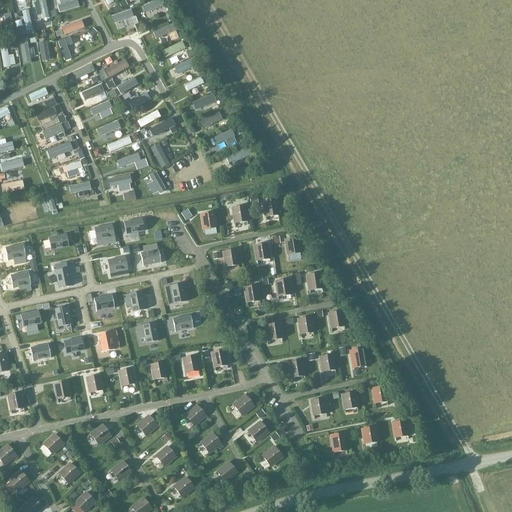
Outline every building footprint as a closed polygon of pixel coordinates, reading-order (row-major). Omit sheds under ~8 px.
[(152,0),(146,3),(148,9),(166,3),(165,0),(152,0)] [(43,3),(45,16),(51,15),(49,2),(43,3)] [(31,6),(24,8),(29,29),(36,27),(31,6)] [(117,12),(118,19),(132,16),(130,9),(117,12)] [(63,23),(67,33),(88,25),(84,16),(63,23)] [(160,26),(162,33),(177,28),(175,22),(160,26)] [(51,39),(42,39),(44,58),(53,57),(51,39)] [(167,56),(189,49),(186,40),(165,47),(167,56)] [(26,61),(32,60),(30,41),(24,42),(26,61)] [(8,43),(2,45),(8,65),(13,63),(8,43)] [(111,75),(131,65),(128,58),(107,68),(111,75)] [(79,77),(98,68),(95,61),(76,70),(79,77)] [(123,91),(141,82),(138,75),(120,83),(123,91)] [(204,75),(187,82),(190,89),(207,82),(204,75)] [(104,82),(85,90),(88,98),(107,90),(104,82)] [(35,100),(51,93),(47,84),(31,91),(35,100)] [(151,90),(131,99),(134,107),(155,98),(151,90)] [(199,109),(220,100),(217,92),(195,101),(199,109)] [(90,108),(94,115),(109,107),(106,100),(90,108)] [(39,112),(42,120),(60,112),(57,104),(39,112)] [(10,105),(0,107),(0,117),(13,114),(10,105)] [(77,111),(81,121),(92,116),(88,106),(77,111)] [(165,115),(160,106),(139,117),(144,126),(165,115)] [(223,111),(204,116),(206,124),(225,119),(223,111)] [(117,120),(99,128),(103,136),(120,127),(117,120)] [(65,122),(45,127),(48,137),(67,131),(65,122)] [(159,138),(175,132),(172,126),(157,132),(159,138)] [(235,127),(217,134),(220,140),(237,133),(235,127)] [(133,134),(137,140),(142,137),(138,131),(133,134)] [(94,133),(89,135),(92,142),(97,140),(94,133)] [(113,150),(135,142),(132,134),(110,143),(113,150)] [(0,146),(1,151),(18,147),(16,140),(0,144),(0,146)] [(54,148),(57,155),(76,147),(73,140),(54,148)] [(162,162),(170,158),(161,142),(153,146),(162,162)] [(228,152),(231,162),(255,154),(252,144),(228,152)] [(170,145),(166,146),(170,156),(174,154),(170,145)] [(120,158),(122,164),(143,157),(140,151),(120,158)] [(0,165),(3,175),(25,167),(21,156),(0,163),(0,165)] [(67,164),(71,175),(88,170),(85,158),(67,164)] [(131,181),(129,173),(115,177),(117,184),(131,181)] [(4,182),(6,191),(27,186),(25,177),(4,182)] [(93,181),(74,182),(74,191),(93,190),(93,181)] [(135,192),(123,194),(124,202),(136,200),(135,192)] [(6,219),(38,215),(35,199),(0,204),(0,211),(5,211),(6,219)] [(279,219),(276,200),(263,202),(266,221),(266,217),(278,215),(278,219),(279,219)] [(247,225),(245,206),(232,208),(234,227),(235,227),(235,223),(246,222),(247,225)] [(187,211),(181,214),(186,221),(191,217),(187,211)] [(216,231),(213,213),(200,215),(203,233),(204,233),(203,230),(215,228),(216,231)] [(123,223),(126,236),(127,236),(128,241),(138,239),(137,233),(144,232),(141,219),(123,223)] [(111,225),(93,228),(97,246),(115,243),(111,225)] [(273,235),(275,242),(282,241),(280,233),(273,235)] [(49,238),(48,238),(50,251),(68,247),(66,234),(49,238)] [(301,256),(298,238),(285,240),(288,258),(288,255),(299,253),(300,256),(301,256)] [(5,248),(4,248),(7,261),(13,260),(14,265),(25,263),(24,258),(25,258),(22,244),(22,245),(5,248)] [(140,253),(142,267),(143,267),(143,266),(160,263),(158,250),(157,250),(156,244),(142,247),(143,253),(140,254),(140,253)] [(270,262),(267,244),(254,246),(257,264),(257,261),(269,259),(269,262),(270,262)] [(239,268),(236,250),(223,252),(226,271),(226,267),(238,265),(238,268),(239,268)] [(124,257),(106,261),(109,273),(115,272),(116,277),(128,275),(127,269),(124,257)] [(67,266),(49,270),(51,282),(56,281),(57,284),(58,287),(74,283),(73,277),(69,277),(67,266)] [(10,276),(9,276),(12,289),(13,289),(18,287),(19,293),(30,291),(29,286),(30,285),(27,272),(27,273),(10,276)] [(322,292),(319,274),(306,276),(309,294),(310,294),(309,291),(321,289),(322,292)] [(291,298),(288,280),(275,282),(278,300),(279,300),(278,297),(290,295),(290,298),(291,298)] [(170,286),(164,287),(167,299),(172,298),(173,304),(186,302),(182,284),(170,286)] [(260,304),(257,286),(244,288),(247,306),(247,303),(259,301),(259,304),(260,304)] [(129,294),(123,295),(125,307),(131,306),(132,312),(144,310),(141,292),(129,294)] [(94,299),(93,299),(96,312),(113,308),(113,309),(114,309),(111,295),(111,296),(94,299)] [(67,307),(54,309),(58,327),(70,325),(67,307)] [(38,311),(20,315),(22,327),(41,324),(38,311)] [(344,330),(341,312),(328,314),(331,332),(332,332),(331,329),(343,327),(344,330)] [(172,320),(166,321),(169,333),(174,331),(174,332),(175,332),(192,328),(192,329),(190,315),(189,315),(189,316),(172,319),(172,320)] [(314,336),(311,317),(298,320),(301,338),(301,335),(312,333),(313,336),(314,336)] [(142,325),(136,327),(138,338),(144,337),(145,344),(158,341),(154,323),(142,325)] [(282,342),(279,323),(266,326),(269,344),(270,344),(269,341),(281,339),(282,342)] [(110,332),(97,335),(98,335),(101,352),(101,353),(114,350),(114,349),(119,348),(116,331),(111,333),(110,332)] [(81,338),(63,342),(66,354),(84,351),(81,338)] [(30,348),(29,348),(32,361),(33,361),(49,357),(50,358),(47,344),(47,345),(30,348)] [(366,370),(363,349),(350,351),(353,372),(354,372),(353,368),(365,366),(366,370)] [(215,371),(215,368),(226,366),(227,369),(228,369),(224,351),(211,353),(215,371)] [(335,373),(332,355),(319,357),(322,376),(323,375),(322,372),(334,370),(335,373)] [(187,377),(186,374),(198,371),(199,375),(196,356),(183,359),(186,377),(187,377)] [(304,379),(301,361),(288,363),(291,382),(292,381),(291,378),(303,376),(304,379)] [(154,384),(154,380),(166,378),(166,381),(167,381),(163,363),(150,365),(154,384)] [(122,390),(122,387),(134,384),(134,388),(135,388),(131,369),(118,372),(122,390)] [(90,396),(89,393),(101,391),(102,394),(103,394),(99,376),(86,378),(90,397),(90,396)] [(58,403),(57,400),(69,397),(69,401),(70,401),(66,382),(53,385),(57,403),(58,403)] [(375,404),(387,402),(387,405),(388,405),(385,387),(372,389),(375,407),(375,404)] [(12,414),(11,411),(23,408),(23,412),(24,412),(20,393),(7,396),(11,414),(12,414)] [(345,410),(356,408),(357,411),(358,411),(354,393),(341,395),(345,413),(345,410)] [(230,408),(233,406),(241,416),(238,418),(253,407),(245,396),(230,408)] [(327,417),(323,399),(310,401),(314,419),(314,416),(325,414),(326,417),(327,417)] [(182,419),(185,416),(193,425),(190,428),(191,428),(205,416),(196,406),(182,418),(182,419)] [(134,429),(137,427),(145,436),(142,438),(157,426),(148,416),(134,428),(134,429)] [(395,438),(407,436),(407,439),(408,439),(405,421),(392,423),(395,442),(396,441),(395,438)] [(245,434),(248,432),(255,442),(253,444),(268,433),(259,422),(245,434)] [(88,437),(90,435),(97,445),(95,447),(110,436),(102,426),(87,437),(88,437)] [(365,444),(376,442),(377,446),(378,445),(374,427),(361,429),(365,448),(365,444)] [(347,454),(343,433),(330,435),(334,456),(335,456),(334,453),(346,451),(346,454),(347,454)] [(198,446),(200,444),(208,453),(205,455),(206,456),(220,444),(212,434),(197,446),(198,446)] [(40,448),(43,445),(51,454),(49,457),(63,445),(54,435),(40,447),(40,448)] [(0,460),(3,465),(1,467),(1,468),(15,456),(7,446),(0,451),(0,460)] [(153,459),(155,457),(163,466),(160,469),(161,469),(175,457),(166,447),(152,459),(153,459)] [(259,459),(262,457),(269,467),(266,469),(267,469),(282,458),(274,447),(259,459)] [(108,473),(111,471),(118,481),(115,483),(115,484),(130,473),(123,462),(108,473)] [(214,475),(217,473),(224,482),(221,484),(222,485),(236,473),(228,463),(214,474),(214,475)] [(57,477),(59,475),(67,484),(65,486),(79,474),(70,464),(56,477),(57,477)] [(6,484),(9,482),(16,491),(14,493),(14,494),(28,482),(20,472),(6,484)] [(171,490),(174,488),(181,497),(178,499),(179,500),(193,488),(185,478),(170,489),(171,490)] [(84,488),(89,483),(85,479),(81,484),(84,488)] [(72,506),(75,504),(82,511),(84,511),(94,503),(85,493),(72,506)] [(19,511),(22,509),(24,511),(37,511),(41,508),(33,498),(19,510),(19,511)] [(128,510),(131,508),(134,511),(147,511),(151,509),(143,499),(128,510)]
